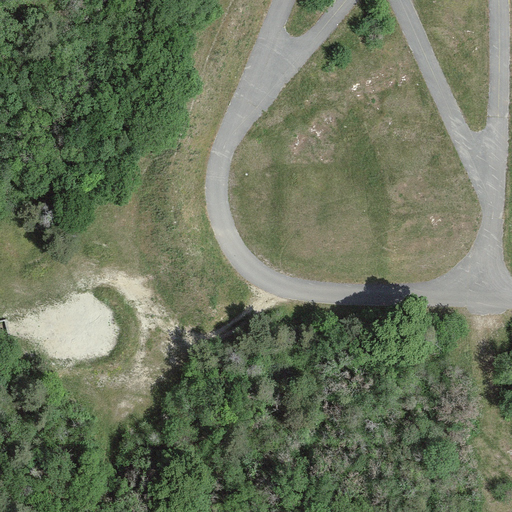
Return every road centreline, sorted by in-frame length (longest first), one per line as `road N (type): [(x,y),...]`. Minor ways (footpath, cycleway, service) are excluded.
road 1 (track): [(511,304),(318,297),(276,288),(248,267),(224,225),(218,185),(229,137),(287,0)]
road 2 (track): [(493,192),(402,0)]
road 3 (track): [(503,0),(493,192)]
road 4 (track): [(232,129),(347,0)]
